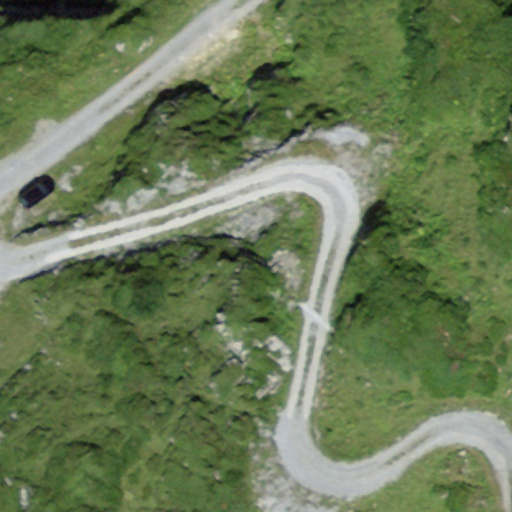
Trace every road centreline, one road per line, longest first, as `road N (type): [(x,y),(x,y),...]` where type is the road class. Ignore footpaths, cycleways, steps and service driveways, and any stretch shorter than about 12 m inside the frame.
road 1 (track): [(0,286),(16,261),(310,179),(328,190),(337,209),(296,422),(309,468),(358,475),(462,426),(485,437),(511,486)]
road 2 (track): [(0,180),(246,0)]
